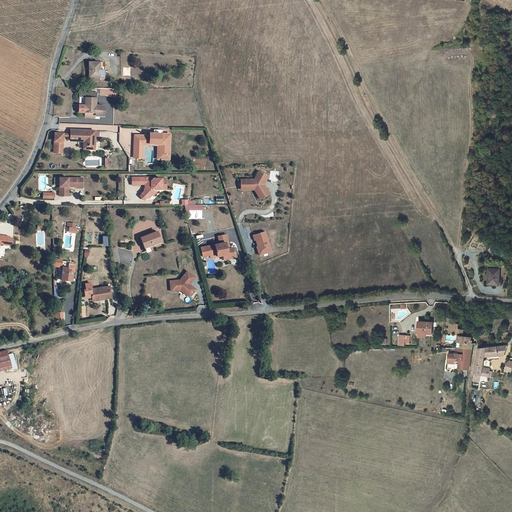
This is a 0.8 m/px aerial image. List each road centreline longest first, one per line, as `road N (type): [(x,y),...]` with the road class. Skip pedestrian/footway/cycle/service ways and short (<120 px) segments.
road 1 (unclassified): [(0,344),(193,312),(429,296),(511,301)]
road 2 (track): [(474,298),(325,0)]
road 3 (unclassified): [(0,206),(46,126),(53,69),(76,0)]
road 4 (track): [(0,441),(152,511)]
